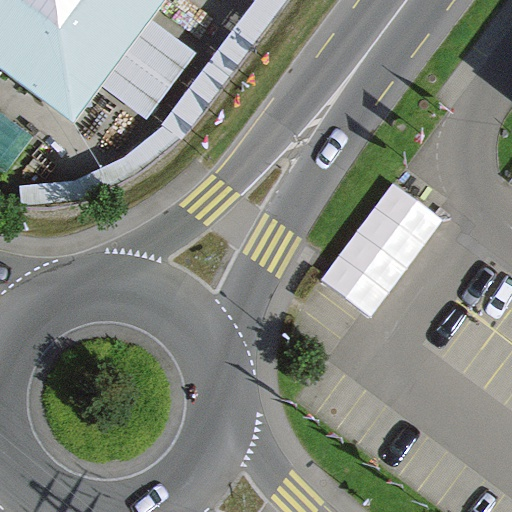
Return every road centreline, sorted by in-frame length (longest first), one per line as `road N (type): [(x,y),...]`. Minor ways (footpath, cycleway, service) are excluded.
road 1 (primary): [(324,110),(98,282)]
road 2 (primary): [(224,373),(324,110)]
road 3 (primary): [(224,373),(205,332),(180,306),(145,288),(98,282)]
road 4 (primary): [(324,110),(407,0)]
road 5 (primary): [(98,282),(35,310),(0,364)]
road 6 (primary): [(0,436),(19,472),(45,495),(88,511)]
